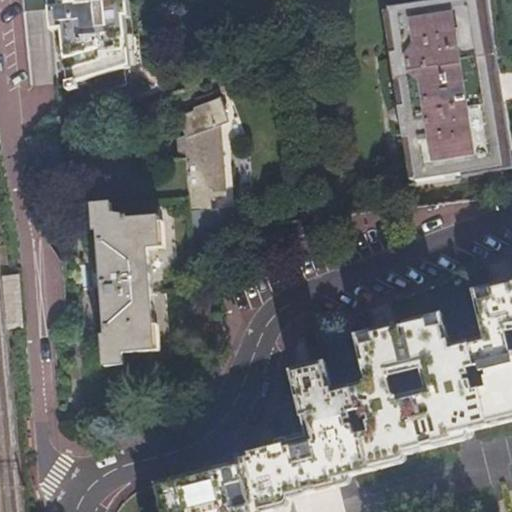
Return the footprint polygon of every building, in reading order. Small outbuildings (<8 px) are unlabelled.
[(48,0),(51,32),(62,31),(68,92),(88,86),(89,96),(126,86),(124,70),(138,65),(132,0),(113,0),(112,0),(48,0)] [(450,7),(448,0),(438,0),(399,6),(406,50),(400,51),(405,78),(410,77),(414,104),(409,105),(413,136),(419,135),(426,179),(474,171),(473,163),(501,158),(492,102),(487,102),(483,76),(488,75),(477,4),(450,7)] [(492,102),(488,75),(483,76),(487,102),(492,102)] [(186,135),(179,138),(179,156),(186,155),(188,207),(208,206),(208,194),(224,192),(222,125),(232,121),(223,97),(180,113),(186,135)] [(473,163),(474,171),(503,167),(501,158),(473,163)] [(99,232),(103,288),(105,310),(106,336),(102,336),(104,369),(124,368),(123,354),(155,351),(150,251),(161,249),(159,219),(126,221),(126,216),(113,214),(112,204),(94,205),(95,232),(99,232)] [(4,309),(21,307),(18,274),(2,276),(4,309)] [(197,473),(156,484),(162,511),(267,511),(291,506),(289,499),(338,488),(335,480),(390,466),(388,459),(455,443),(453,435),(510,421),(509,414),(511,413),(511,281),(501,284),(475,290),(488,339),(452,348),(443,314),(384,328),(355,335),(366,382),(332,390),(325,362),(302,367),(290,370),(307,440),(235,457),(237,463),(223,466),(210,470),(197,473)] [(105,310),(103,288),(95,288),(96,310),(105,310)]
